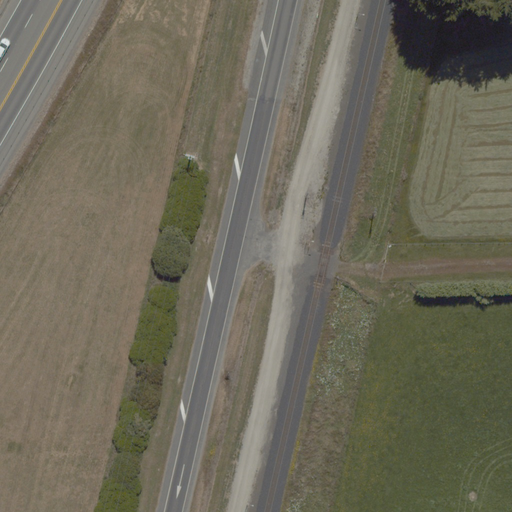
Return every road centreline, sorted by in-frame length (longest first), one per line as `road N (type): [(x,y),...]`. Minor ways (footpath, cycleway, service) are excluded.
road 1 (trunk): [(286,0),(172,511)]
road 2 (trunk): [(0,105),(61,0)]
